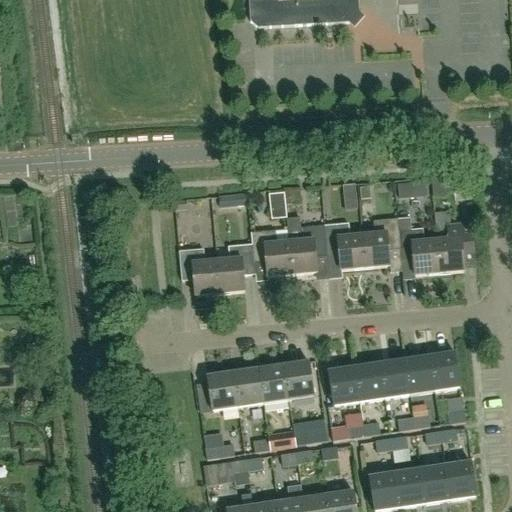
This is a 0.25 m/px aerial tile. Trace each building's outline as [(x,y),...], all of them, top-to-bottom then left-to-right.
[(248,0),(250,23),(257,30),(349,24),(359,13),(358,0),(248,0)] [(433,198),(454,195),(453,179),(432,181),(433,198)] [(271,206),(285,205),(284,195),(270,196),(271,206)] [(439,275),(436,243),(424,245),(422,230),(412,231),(410,218),(397,220),(400,251),(402,263),(413,262),(414,278),(439,275)] [(327,257),(324,227),(300,229),(299,220),(287,221),(288,232),(287,232),(292,278),(317,275),(315,259),(327,257)] [(400,251),(397,220),(373,222),(375,236),(362,238),(365,271),(390,269),(388,252),(400,251)] [(365,271),(362,238),(350,239),(348,225),(324,227),(327,257),(339,256),(340,274),(365,271)] [(439,275),(461,273),(463,273),(462,257),(474,255),(471,227),(447,229),(449,242),(436,243),(439,275)] [(287,232),(275,234),(275,231),(251,234),(252,246),(254,264),(266,263),(267,280),(292,278),(287,232)] [(254,264),(252,246),(228,248),(229,262),(216,263),(220,296),(245,293),(243,277),(255,276),(254,264)] [(220,296),(216,263),(204,264),(203,251),(179,253),(181,283),(195,281),(197,298),(220,296)] [(136,280),(126,281),(128,305),(138,304),(136,280)] [(434,393),(460,389),(455,354),(429,358),(434,393)] [(434,393),(429,358),(404,362),(409,397),(434,393)] [(409,397),(404,362),(378,366),(384,401),(409,397)] [(289,404),(315,400),(310,364),(284,368),(289,404)] [(384,401),(378,366),(353,370),(359,405),(384,401)] [(289,404),(284,368),(258,372),(263,407),(289,404)] [(359,405),(353,370),(327,374),(333,409),(359,405)] [(263,407),(258,372),(233,375),(238,411),(263,407)] [(238,411),(233,375),(207,379),(212,415),(238,411)] [(450,427),(466,425),(464,413),(448,415),(450,427)] [(415,432),(430,430),(429,417),(413,420),(415,432)] [(415,432),(413,420),(397,422),(399,434),(415,432)] [(364,440),(380,437),(379,425),(362,427),(364,440)] [(364,440),(362,427),(349,429),(348,428),(331,430),(333,444),(364,440)] [(442,446),(458,444),(456,431),(440,434),(442,446)] [(305,448),(322,446),(320,434),(304,436),(305,448)] [(442,446),(440,434),(425,436),(427,448),(442,446)] [(391,453),(408,451),(406,438),(390,441),(391,453)] [(270,453),(286,451),(284,439),(268,441),(270,453)] [(270,453),(268,441),(253,444),(255,456),(270,453)] [(391,453),(390,441),(375,443),(377,455),(391,453)] [(207,463),(219,461),(235,458),(233,446),(217,449),(205,451),(207,463)] [(332,462),(338,461),(337,449),(321,451),(322,463),(324,471),(326,481),(334,480),(333,470),(332,462)] [(297,467),(313,465),(314,465),(312,452),(295,455),(297,467)] [(297,467),(295,455),(281,457),(283,469),(297,467)] [(247,475),(263,472),(262,460),(245,462),(247,475)] [(247,475),(245,462),(230,464),(232,477),(247,475)] [(450,503),(476,499),(471,463),(445,467),(450,503)] [(206,488),(220,486),(231,484),(228,465),(203,469),(206,488)] [(450,503),(445,467),(420,471),(425,507),(450,503)] [(425,507),(420,471),(394,475),(400,510),(425,507)] [(388,511),(400,510),(394,475),(368,478),(373,511),(388,511)] [(329,511),(355,511),(353,492),(327,496),(329,511)] [(329,511),(327,496),(302,500),(303,511),(329,511)] [(303,511),(302,500),(277,504),(277,511),(303,511)]
